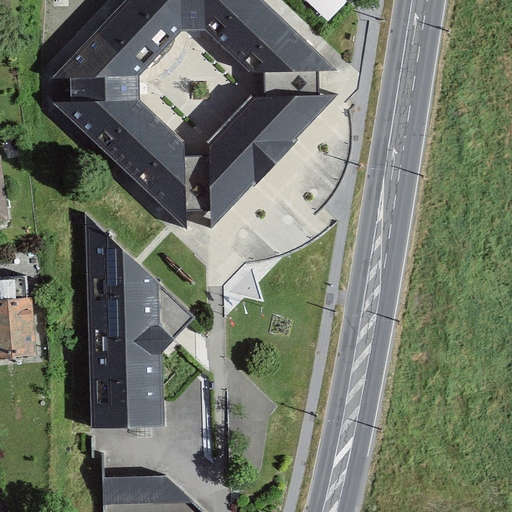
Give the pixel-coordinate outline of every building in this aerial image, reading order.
[(127,0),(52,81),(68,81),(68,105),(52,105),(188,233),(188,212),(211,212),(211,233),(338,97),(320,97),(320,74),(340,74),(261,0),(127,0)] [(304,0),(328,23),(347,3),(343,0),(304,0)] [(1,157),(0,157),(0,223),(9,222),(1,157)] [(163,434),(162,357),(195,322),(160,289),(86,219),(87,287),(90,435),(163,434)] [(26,275),(0,278),(0,362),(37,358),(33,299),(28,300),(26,275)] [(203,511),(168,478),(105,481),(104,511),(203,511)]
